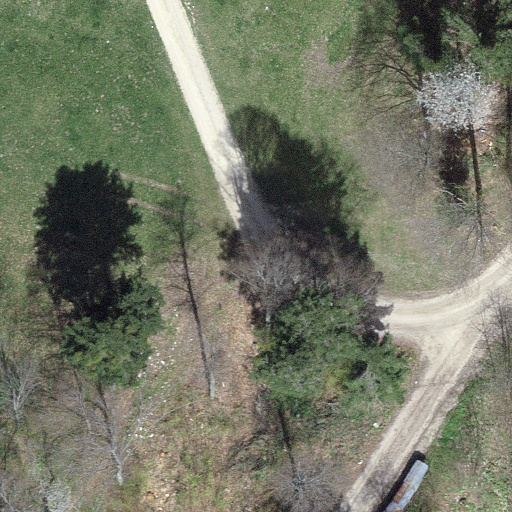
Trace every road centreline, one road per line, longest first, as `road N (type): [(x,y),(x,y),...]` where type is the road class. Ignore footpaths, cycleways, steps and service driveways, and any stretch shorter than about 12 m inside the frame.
road 1 (track): [(496,276),(399,312),(314,304),(259,232),(163,0)]
road 2 (track): [(355,511),(511,250)]
